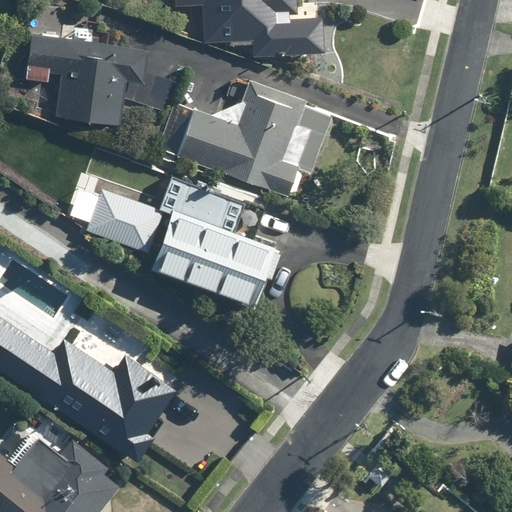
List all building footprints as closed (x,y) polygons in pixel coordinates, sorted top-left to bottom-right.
[(175,0),(176,9),(207,7),(209,42),(252,39),(252,54),(324,51),(322,17),(297,18),(295,0),(175,0)] [(123,126),(125,110),(166,115),(171,77),(144,74),(147,48),(29,34),(23,79),(48,82),(49,73),(61,74),(55,118),(123,126)] [(218,113),(177,98),(159,148),(292,197),(301,171),(310,175),(333,110),(233,73),(218,113)] [(237,227),(246,204),(187,181),(155,263),(256,303),(279,243),(237,227)] [(166,207),(101,184),(87,222),(152,246),(166,207)] [(72,343),(62,342),(55,353),(0,316),(0,367),(141,460),(158,433),(152,430),(181,387),(125,351),(113,370),(72,343)] [(107,472),(111,467),(71,438),(62,450),(21,420),(2,446),(0,444),(0,511),(103,511),(124,484),(107,472)]
